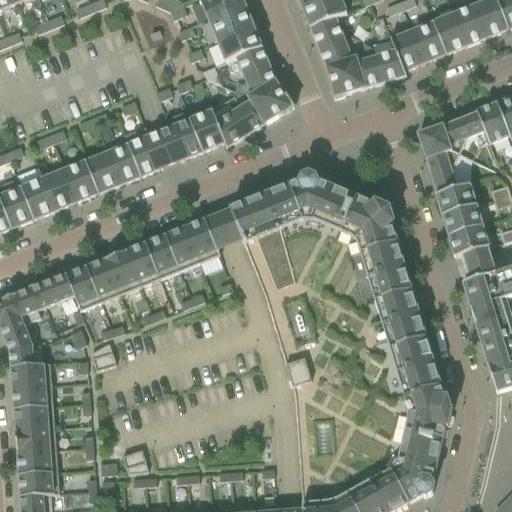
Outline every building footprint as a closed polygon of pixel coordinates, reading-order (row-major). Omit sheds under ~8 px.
[(0,0),(0,13),(17,7),(14,0),(0,0)] [(162,13),(167,0),(159,0),(155,10),(162,13)] [(170,16),(175,3),(169,0),(167,0),(162,13),(170,16)] [(245,9),(240,0),(209,0),(200,4),(208,24),(245,9)] [(332,0),(297,0),(302,12),(332,0)] [(310,32),(346,18),(339,0),(332,0),(302,12),(310,32)] [(381,0),(360,0),(365,10),(383,3),(381,0)] [(511,31),(511,0),(497,0),(495,1),(508,34),(511,31)] [(412,1),(399,6),(402,15),(416,10),(412,1)] [(508,34),(495,1),(475,9),(488,42),(508,34)] [(103,2),(89,8),(93,16),(106,11),(103,2)] [(181,5),(175,3),(170,16),(183,11),(181,5)] [(402,15),(399,6),(386,12),(389,20),(402,15)] [(80,22),(93,16),(89,8),(76,13),(80,22)] [(254,32),(245,9),(208,24),(217,46),(254,32)] [(488,42),(475,9),(452,18),(466,50),(488,42)] [(187,19),(183,11),(170,16),(173,24),(187,19)] [(355,63),(363,48),(351,41),(344,44),(335,23),(347,18),(346,18),(310,32),(326,72),(355,63)] [(466,50),(452,18),(432,26),(445,59),(466,50)] [(60,19),(47,25),(51,33),(64,28),(60,19)] [(51,33),(47,25),(34,30),(37,38),(51,33)] [(445,59),(432,26),(410,35),(423,67),(445,59)] [(181,45),(195,39),(191,31),(178,36),(181,45)] [(262,52),(254,32),(217,46),(225,66),(262,52)] [(423,67),(410,35),(390,43),(403,75),(405,80),(406,80),(404,75),(423,67)] [(18,36),(5,42),(8,50),(22,45),(18,36)] [(0,53),(8,50),(5,42),(0,43),(0,53)] [(403,75),(390,43),(395,55),(376,61),(373,53),(363,48),(355,63),(364,93),(405,80),(403,75)] [(275,85),(262,52),(225,66),(225,67),(237,62),(246,86),(237,90),(235,95),(249,102),(275,85)] [(204,62),(200,53),(187,58),(190,67),(204,62)] [(364,93),(355,63),(326,72),(332,92),(331,92),(334,103),(345,100),(345,99),(364,93)] [(189,84),(176,89),(179,98),(193,92),(189,84)] [(286,100),(285,101),(275,85),(249,102),(265,128),(281,118),(282,120),(294,112),(286,100)] [(169,92),(155,97),(159,106),(172,100),(169,92)] [(227,151),(265,128),(249,102),(235,95),(233,100),(240,112),(217,126),(212,114),(224,146),(227,151)] [(511,147),(511,100),(496,107),(510,140),(509,140),(511,148),(511,147)] [(121,111),(124,119),(138,114),(134,106),(121,111)] [(510,140),(496,107),(476,115),(476,117),(477,117),(484,135),(489,148),(509,140),(510,140)] [(224,146),(212,114),(190,123),(187,115),(186,116),(202,156),(224,147),(226,152),(227,151),(224,146)] [(202,156),(186,116),(165,123),(168,132),(157,136),(150,139),(149,139),(145,131),(124,140),(141,180),(170,169),(202,156)] [(105,117),(92,123),(95,131),(108,126),(105,117)] [(477,117),(476,117),(442,130),(417,139),(459,159),(467,142),(484,135),(477,117)] [(95,131),(92,123),(78,128),(82,136),(95,131)] [(62,134),(49,140),(53,148),(66,143),(62,134)] [(451,175),(459,159),(417,139),(426,164),(427,163),(437,198),(437,199),(456,193),(456,192),(451,175)] [(39,153),(53,148),(49,140),(36,145),(39,153)] [(141,180),(124,140),(127,148),(105,157),(118,189),(141,180)] [(20,151),(8,156),(11,164),(23,160),(20,151)] [(0,168),(11,164),(8,156),(0,158),(0,168)] [(118,189),(105,157),(85,165),(98,197),(118,189)] [(98,197),(85,165),(63,174),(76,206),(98,197)] [(76,206),(63,174),(43,182),(56,214),(76,206)] [(34,223),(21,191),(17,182),(0,189),(0,203),(11,232),(34,223)] [(56,214),(43,182),(21,191),(34,223),(56,214)] [(95,374),(89,376),(116,464),(122,462),(126,473),(128,478),(145,477),(148,476),(148,475),(271,438),(273,474),(274,482),(276,511),(399,511),(421,500),(429,495),(432,486),(445,431),(447,417),(450,417),(450,415),(447,416),(444,402),(431,361),(427,348),(409,289),(405,276),(391,229),(387,216),(389,214),(387,213),(385,215),(373,209),(317,185),(309,182),(205,224),(205,225),(230,287),(233,294),(239,309),(109,349),(109,348),(106,349),(91,358),(92,362),(95,374)] [(469,188),(456,192),(456,193),(437,199),(437,198),(436,199),(442,220),(476,210),(469,188)] [(491,195),(494,204),(510,199),(507,190),(491,195)] [(511,208),(511,207),(510,199),(494,204),(496,213),(511,208)] [(0,236),(11,232),(0,203),(0,236)] [(482,230),(476,210),(442,220),(448,241),(482,230)] [(511,271),(495,277),(494,275),(492,267),(487,252),(489,252),(482,230),(448,241),(455,262),(463,259),(467,274),(470,282),(471,284),(463,287),(496,396),(511,391),(511,315),(506,318),(501,304),(511,300),(511,271)] [(165,239),(180,276),(200,267),(185,231),(165,239)] [(503,247),(511,244),(511,233),(500,237),(503,247)] [(165,239),(145,248),(160,284),(180,276),(165,239)] [(145,248),(126,255),(141,291),(160,284),(145,248)] [(105,264),(119,300),(141,291),(126,255),(120,258),(120,257),(111,261),(112,261),(105,264)] [(86,271),(101,307),(119,300),(105,264),(86,271)] [(80,315),(101,307),(86,271),(66,279),(74,300),(80,315)] [(37,315),(74,300),(66,279),(40,290),(40,288),(31,292),(31,293),(29,294),(37,315)] [(230,287),(219,291),(222,299),(233,294),(230,287)] [(0,305),(0,328),(19,321),(22,330),(23,329),(40,322),(37,315),(29,294),(16,299),(16,298),(2,303),(2,305),(0,305)] [(205,306),(202,298),(191,303),(194,310),(205,306)] [(194,310),(191,303),(180,307),(183,314),(194,310)] [(166,321),(163,314),(152,318),(155,326),(166,321)] [(72,318),(77,329),(84,326),(80,315),(72,318)] [(155,326),(152,318),(141,323),(144,330),(155,326)] [(0,330),(10,355),(11,372),(41,369),(40,350),(31,351),(23,329),(22,330),(19,321),(0,328),(0,330)] [(124,337),(122,330),(111,333),(113,341),(124,337)] [(111,333),(100,336),(102,344),(113,341),(111,333)] [(81,334),(69,338),(72,346),(84,341),(81,334)] [(84,341),(72,346),(75,353),(87,349),(84,341)] [(80,378),(88,378),(87,366),(79,366),(80,378)] [(11,372),(13,393),(51,390),(50,368),(41,369),(11,372)] [(14,413),(53,411),(51,390),(13,393),(14,413)] [(81,397),(82,408),(90,408),(89,396),(81,397)] [(90,408),(82,408),(83,420),(91,419),(90,408)] [(16,435),(54,432),(53,411),(14,413),(16,435)] [(16,435),(17,458),(56,455),(54,432),(16,435)] [(84,441),(85,452),(93,452),(92,440),(84,441)] [(86,464),(94,463),(93,452),(85,452),(86,464)] [(17,458),(19,479),(58,476),(56,455),(17,458)] [(108,468),(109,479),(117,479),(116,467),(108,468)] [(101,480),(109,479),(108,468),(100,468),(101,480)] [(261,474),(262,482),(274,482),(273,474),(261,474)] [(19,479),(20,501),(51,499),(59,499),(58,476),(19,479)] [(230,477),(231,485),(242,484),(242,476),(230,477)] [(219,478),(219,486),(231,485),(230,477),(219,478)] [(188,488),(199,487),(199,479),(187,480),(188,488)] [(175,481),(176,489),(188,488),(187,480),(175,481)] [(144,483),(145,491),(156,490),(156,482),(144,483)] [(132,484),(133,492),(145,491),(144,483),(132,484)] [(88,496),(96,495),(95,484),(87,484),(88,496)] [(101,486),(102,494),(114,493),(113,485),(101,486)] [(88,496),(89,508),(97,507),(96,495),(88,496)] [(511,511),(511,497),(497,511),(511,511)] [(51,511),(51,499),(20,501),(21,511),(51,511)]
